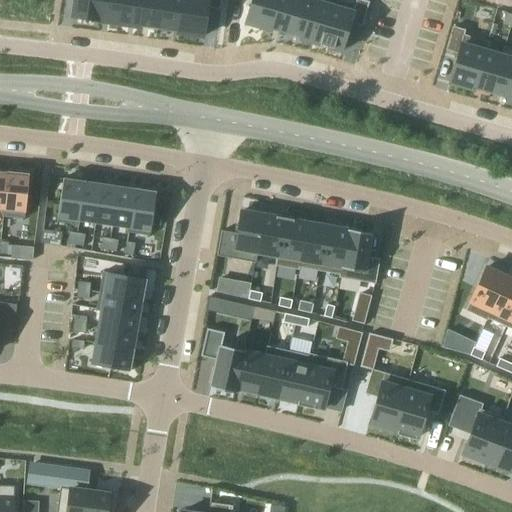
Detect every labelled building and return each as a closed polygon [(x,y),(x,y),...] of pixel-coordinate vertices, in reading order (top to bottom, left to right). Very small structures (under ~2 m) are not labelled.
[(74,0),(72,17),(97,20),(100,0),(74,0)] [(100,0),(97,20),(117,23),(120,0),(100,0)] [(120,0),(117,23),(137,26),(141,0),(120,0)] [(141,0),(137,26),(138,27),(138,25),(158,28),(162,0),(141,0)] [(162,0),(158,28),(177,31),(177,32),(178,33),(182,0),(162,0)] [(182,0),(178,33),(203,36),(207,7),(219,9),(220,0),(182,0)] [(250,0),(245,22),(269,29),(270,29),(270,28),(269,28),(277,0),(250,0)] [(277,0),(269,28),(270,28),(285,33),(294,0),(277,0)] [(294,0),(285,33),(300,37),(301,37),(312,0),(311,0),(294,0)] [(300,37),(300,38),(301,39),(317,43),(328,5),(312,0),(301,37),(300,37)] [(328,5),(317,43),(341,50),(349,22),(361,25),(368,2),(362,0),(355,0),(352,12),(328,5)] [(511,14),(505,12),(502,24),(510,26),(511,17),(511,14)] [(446,47),(445,50),(457,54),(449,82),(473,89),(484,51),(485,51),(488,42),(463,34),(464,30),(452,26),(446,47)] [(501,56),(490,93),(507,97),(506,99),(507,99),(511,82),(511,48),(503,46),(500,55),(501,56)] [(484,51),(473,89),(474,89),(474,88),(490,93),(501,56),(500,55),(485,51),(484,51)] [(2,211),(1,215),(24,218),(28,173),(6,171),(6,172),(7,172),(3,211),(2,211)] [(63,177),(56,222),(79,225),(79,220),(84,182),(85,182),(85,181),(63,177)] [(84,182),(79,220),(95,222),(101,184),(85,182),(84,182)] [(101,184),(95,222),(111,225),(117,186),(101,184)] [(117,186),(111,225),(127,227),(128,227),(134,189),(133,189),(117,186)] [(127,227),(126,232),(149,235),(155,191),(133,188),(133,189),(134,189),(128,227),(127,227)] [(240,211),(234,248),(256,252),(263,215),(240,211)] [(263,215),(256,252),(276,256),(277,256),(284,218),(263,215)] [(276,256),(275,265),(298,269),(298,267),(297,267),(305,222),(284,218),(277,256),(276,256)] [(305,222),(297,267),(298,267),(318,270),(326,226),(305,222)] [(326,226),(318,270),(339,274),(340,274),(348,229),(347,229),(326,226)] [(59,245),(61,232),(42,229),(41,242),(59,245)] [(339,274),(338,277),(374,283),(379,258),(366,256),(370,233),(348,229),(340,274),(339,274)] [(68,231),(66,243),(74,244),(77,232),(68,231)] [(77,232),(74,244),(83,246),(85,234),(77,232)] [(101,237),(99,249),(107,250),(110,238),(101,237)] [(110,238),(107,250),(116,252),(118,240),(110,238)] [(126,241),(124,253),(132,255),(134,243),(126,241)] [(485,267),(465,310),(486,320),(487,318),(486,317),(506,276),(485,267)] [(102,271),(98,292),(141,300),(141,301),(142,301),(142,300),(146,279),(102,271)] [(511,279),(506,276),(486,317),(487,318),(505,326),(511,310),(511,279)] [(218,279),(216,291),(247,298),(249,290),(250,285),(218,279)] [(78,281),(77,289),(89,290),(90,282),(78,281)] [(77,289),(76,297),(88,299),(89,290),(77,289)] [(247,298),(247,299),(259,301),(261,293),(249,290),(247,298)] [(98,292),(95,310),(99,310),(100,309),(138,316),(141,301),(141,300),(98,292)] [(358,292),(351,321),(363,324),(371,295),(358,292)] [(277,305),(289,308),(291,300),(279,297),(277,305)] [(299,300),(297,309),(310,313),(313,303),(299,300)] [(0,301),(0,326),(13,328),(16,304),(2,302),(0,301)] [(326,304),(323,315),(331,318),(334,306),(326,304)] [(99,310),(97,326),(135,333),(138,316),(100,309),(99,310)] [(284,313),(282,322),(294,324),(296,316),(284,313)] [(74,315),(73,323),(85,324),(86,316),(74,315)] [(296,316),(294,324),(306,327),(308,318),(296,316)] [(73,323),(72,331),(85,332),(85,324),(73,323)] [(97,326),(94,343),(132,349),(132,348),(135,333),(97,326)] [(206,328),(200,356),(216,359),(210,386),(235,392),(236,388),(235,387),(244,350),(221,345),(224,332),(206,328)] [(71,339),(71,347),(83,349),(84,340),(71,339)] [(94,343),(90,364),(129,371),(133,349),(132,348),(132,349),(94,343)] [(265,355),(256,392),(277,397),(288,351),(266,345),(264,355),(265,355)] [(346,347),(344,355),(355,358),(357,350),(346,347)] [(473,347),(469,355),(480,360),(484,352),(473,347)] [(244,350),(235,387),(236,388),(256,392),(265,355),(264,355),(244,350)] [(288,351),(277,397),(297,402),(298,402),(309,356),(308,355),(288,351)] [(297,402),(297,404),(313,408),(313,405),(323,408),(328,386),(340,389),(346,362),(308,353),(308,355),(309,356),(298,402),(297,402)] [(499,358),(495,366),(506,371),(510,363),(499,358)] [(371,370),(364,393),(377,396),(369,423),(393,430),(407,379),(372,369),(371,369),(371,370)] [(407,379),(393,430),(397,431),(396,434),(414,439),(415,436),(417,437),(425,411),(437,415),(444,390),(407,379)] [(459,395),(447,425),(469,433),(462,453),(485,462),(500,422),(501,422),(503,418),(480,409),(482,403),(459,395)] [(500,422),(485,462),(508,471),(511,461),(511,426),(501,422),(500,422)] [(30,464),(28,482),(82,489),(85,471),(30,464)] [(0,511),(12,511),(13,486),(0,485),(0,511)] [(60,487),(56,511),(108,511),(110,504),(107,503),(109,494),(60,487)] [(191,511),(180,510),(180,511),(231,511),(232,505),(209,502),(207,511),(191,511)]
